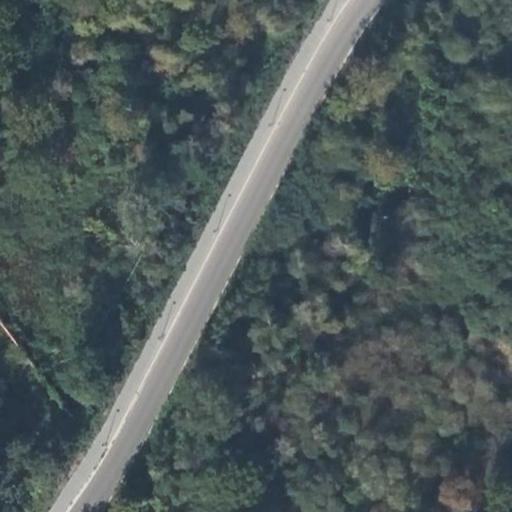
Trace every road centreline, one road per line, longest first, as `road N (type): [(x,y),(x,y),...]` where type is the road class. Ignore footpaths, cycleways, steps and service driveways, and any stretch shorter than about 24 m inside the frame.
road 1 (residential): [(371,0),(325,66),(133,433),(83,511)]
road 2 (track): [(336,0),(256,92),(9,264)]
road 3 (track): [(181,511),(86,406),(41,310),(0,253)]
